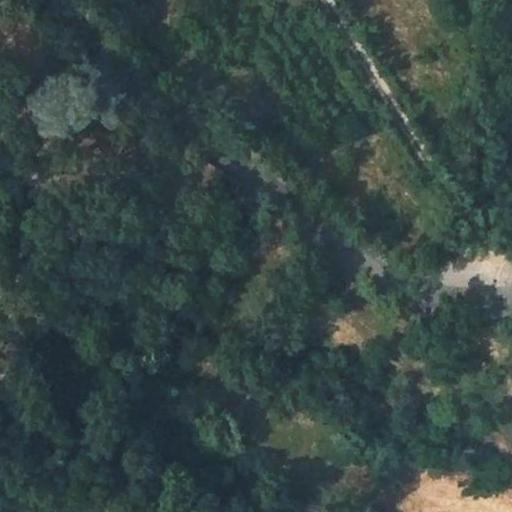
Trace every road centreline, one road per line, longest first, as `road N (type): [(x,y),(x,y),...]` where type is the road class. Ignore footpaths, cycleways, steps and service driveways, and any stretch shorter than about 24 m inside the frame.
road 1 (unclassified): [(59,0),(88,39),(181,125),(361,264),(426,298),(511,298)]
road 2 (track): [(0,403),(26,289),(48,245),(273,193)]
road 3 (track): [(511,275),(461,214),(332,0)]
